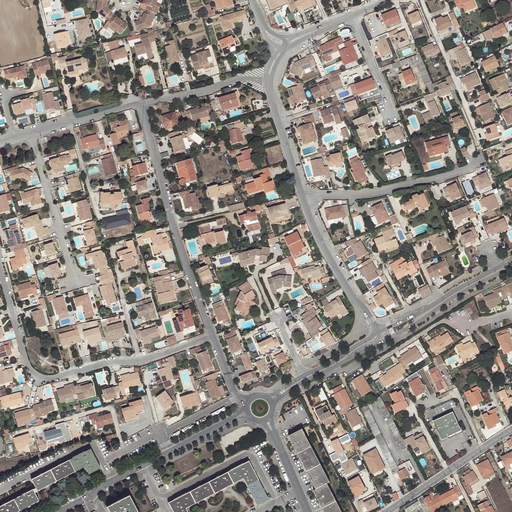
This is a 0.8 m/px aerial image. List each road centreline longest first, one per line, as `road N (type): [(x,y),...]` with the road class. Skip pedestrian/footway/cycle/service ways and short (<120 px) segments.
road 1 (residential): [(0,259),(37,376),(137,361),(212,334)]
road 2 (residential): [(141,104),(212,334)]
road 3 (residential): [(478,161),(398,187),(302,194)]
road 4 (residential): [(302,194),(345,286),(382,335)]
road 5 (residential): [(159,499),(250,452),(275,501)]
road 6 (residential): [(76,281),(30,134)]
road 7 (residential): [(373,366),(448,318),(511,315)]
road 8 (residential): [(0,492),(93,443),(113,484)]
road 9 (tertiary): [(511,264),(382,335)]
road 10 (residential): [(421,0),(475,125)]
road 11 (residential): [(141,104),(241,79),(269,80)]
road 12 (unclassified): [(123,451),(111,406),(34,427)]
